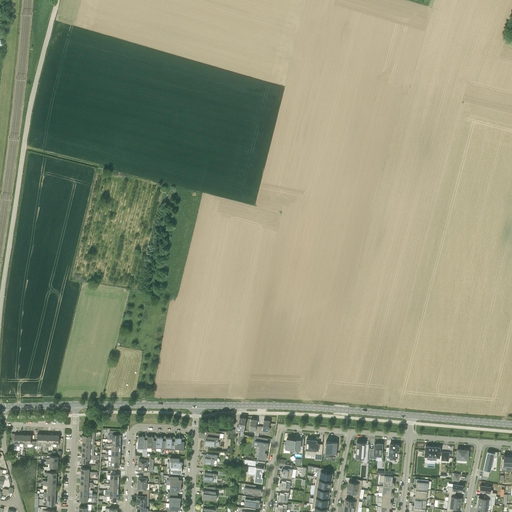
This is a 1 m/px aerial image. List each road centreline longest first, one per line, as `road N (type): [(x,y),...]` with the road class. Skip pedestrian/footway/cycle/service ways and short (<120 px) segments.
road 1 (unclassified): [(0,320),(58,0)]
road 2 (secondary): [(195,405),(411,415)]
road 3 (residential): [(266,511),(280,428),(349,432)]
road 4 (residential): [(126,511),(132,431),(194,430)]
road 5 (secondary): [(74,405),(195,405)]
